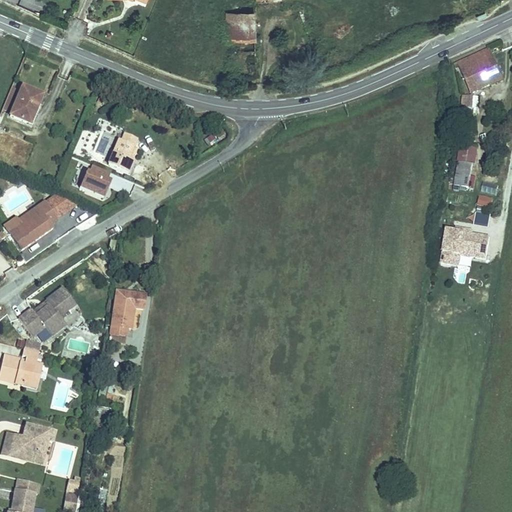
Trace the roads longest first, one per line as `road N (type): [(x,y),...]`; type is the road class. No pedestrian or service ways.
road 1 (residential): [(257,109),(236,147),(0,296)]
road 2 (secondary): [(0,21),(163,90),(257,109)]
road 3 (secondary): [(257,109),(340,95),(511,17)]
